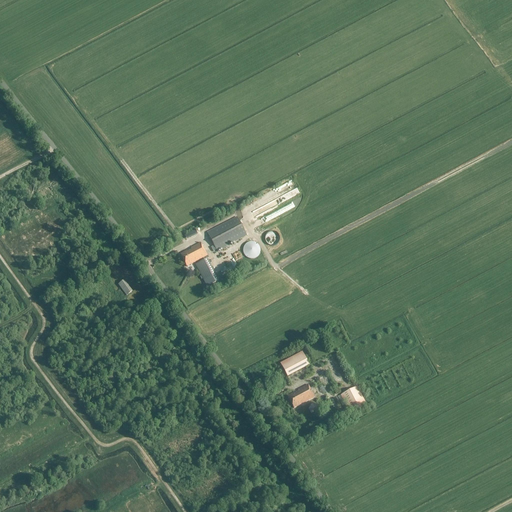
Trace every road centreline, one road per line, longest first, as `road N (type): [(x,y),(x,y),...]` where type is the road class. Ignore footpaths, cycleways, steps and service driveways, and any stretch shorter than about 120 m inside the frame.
road 1 (unclassified): [(332,511),(0,80)]
road 2 (track): [(185,511),(131,438),(98,443),(35,364),(31,348),(43,318),(0,257)]
